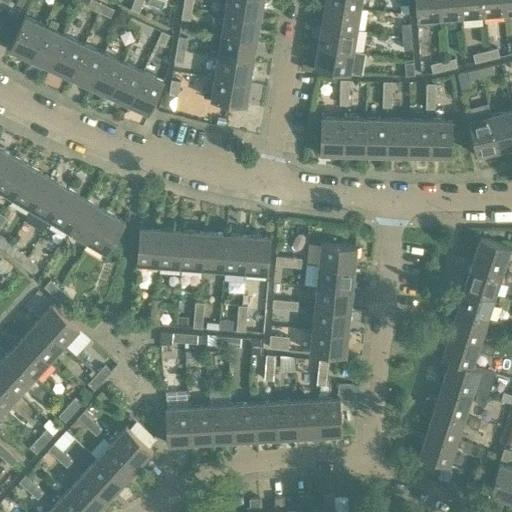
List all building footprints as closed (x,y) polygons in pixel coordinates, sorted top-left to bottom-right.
[(99,11),(104,2),(98,0),(90,0),(88,5),(99,11)] [(140,12),(144,0),(134,0),(131,8),(140,12)] [(261,18),(263,0),(227,0),(226,12),(261,18)] [(440,18),(438,0),(416,0),(418,19),(440,18)] [(462,16),(460,0),(438,0),(440,18),(462,16)] [(484,14),(483,0),(460,0),(462,16),(484,14)] [(506,12),(505,0),(483,0),(484,14),(506,12)] [(115,7),(104,2),(99,11),(111,16),(115,7)] [(358,30),(362,8),(326,2),(322,24),(358,30)] [(191,19),(193,7),(184,5),(182,18),(191,19)] [(257,39),(261,18),(226,12),(222,34),(257,39)] [(139,29),(143,21),(131,15),(127,24),(139,29)] [(30,57),(46,25),(26,16),(10,48),(30,57)] [(154,26),(143,21),(139,29),(150,34),(154,26)] [(402,24),(403,38),(413,36),(411,23),(402,24)] [(354,51),(358,30),(322,24),(319,45),(354,51)] [(50,66),(66,34),(46,25),(30,57),(50,66)] [(165,45),(171,34),(162,30),(157,41),(165,45)] [(70,76),(85,43),(66,34),(50,66),(70,76)] [(254,61),(257,39),(222,34),(218,55),(254,61)] [(179,36),(177,48),(186,49),(188,37),(179,36)] [(413,46),(413,36),(403,38),(404,47),(413,46)] [(90,85),(105,53),(85,43),(70,76),(90,85)] [(366,53),(354,51),(319,45),(315,67),(351,73),(363,75),(366,53)] [(498,47),(486,50),(488,59),(500,56),(498,47)] [(184,62),(186,49),(177,48),(175,61),(184,62)] [(488,59),(486,50),(473,53),(475,62),(488,59)] [(110,94),(125,62),(105,53),(90,85),(110,94)] [(250,83),(254,61),(218,55),(215,77),(250,83)] [(457,57),(444,60),(446,69),(458,66),(457,57)] [(446,69),(444,60),(431,63),(433,72),(446,69)] [(130,103),(145,71),(125,62),(110,94),(130,103)] [(416,74),(414,62),(405,62),(406,75),(416,74)] [(493,65),(481,67),(483,76),(495,73),(493,65)] [(483,76),(481,67),(468,70),(470,79),(483,76)] [(468,70),(458,73),(463,93),(473,90),(470,79),(468,70)] [(164,80),(145,71),(130,103),(149,112),(164,80)] [(246,104),(250,83),(215,77),(211,99),(246,104)] [(181,81),(172,79),(170,91),(179,93),(181,81)] [(341,79),(341,91),(350,92),(350,79),(341,79)] [(384,81),(383,93),(393,94),(393,81),(384,81)] [(427,83),(427,95),(436,96),(437,83),(427,83)] [(349,104),(350,92),(341,91),(341,104),(349,104)] [(393,106),(393,94),(383,93),(383,106),(393,106)] [(436,108),(436,96),(427,95),(426,108),(436,108)] [(500,149),(492,115),(489,103),(467,108),(469,120),(478,155),(500,149)] [(511,146),(511,109),(492,115),(500,149),(511,146)] [(342,153),(344,117),(322,117),(320,152),(342,153)] [(364,153),(366,118),(344,117),(342,153),(364,153)] [(386,154),(388,118),(366,118),(364,153),(386,154)] [(408,154),(410,119),(388,118),(386,154),(408,154)] [(430,155),(432,119),(410,119),(408,154),(430,155)] [(453,120),(432,119),(430,155),(452,155),(453,120)] [(0,175),(13,154),(0,146),(0,175)] [(0,189),(13,197),(32,165),(13,154),(0,175),(0,189)] [(32,208),(51,176),(32,165),(13,197),(32,208)] [(51,219),(70,188),(51,176),(32,208),(51,219)] [(70,230),(89,199),(70,188),(51,219),(70,230)] [(7,208),(26,219),(32,208),(13,197),(7,208)] [(89,242),(108,210),(89,199),(70,230),(89,242)] [(126,221),(108,210),(89,242),(107,253),(126,221)] [(161,241),(162,228),(140,227),(137,263),(159,265),(161,241)] [(183,241),(184,230),(162,228),(161,241),(159,265),(181,267),(183,241)] [(205,241),(206,232),(184,230),(183,241),(181,267),(203,268),(205,241)] [(227,241),(228,233),(206,232),(205,241),(203,268),(225,270),(227,241)] [(249,241),(250,235),(228,233),(227,241),(225,270),(247,272),(249,241)] [(272,237),(250,235),(249,241),(247,272),(269,273),(272,237)] [(482,237),(474,261),(504,271),(511,247),(482,237)] [(322,243),(320,265),(356,268),(358,246),(322,243)] [(13,256),(21,263),(27,256),(19,248),(13,256)] [(36,263),(27,256),(21,263),(30,270),(36,263)] [(289,266),(290,257),(278,256),(277,266),(289,266)] [(302,258),(290,257),(289,266),(302,267),(302,258)] [(497,295),(504,271),(474,261),(467,285),(497,295)] [(354,290),(356,268),(320,265),(317,286),(354,290)] [(44,286),(53,294),(59,288),(50,280),(44,286)] [(489,319),(497,295),(467,285),(459,309),(489,319)] [(352,312),(354,290),(317,286),(315,308),(352,312)] [(68,297),(59,288),(53,294),(62,303),(68,297)] [(508,306),(511,299),(501,296),(500,300),(502,305),(508,306)] [(153,298),(152,311),(161,312),(162,299),(153,298)] [(286,308),(286,300),(274,299),(273,307),(286,308)] [(299,301),(286,300),(286,308),(298,309),(299,301)] [(196,301),(195,314),(204,315),(205,302),(196,301)] [(54,303),(39,319),(66,344),(81,328),(54,303)] [(239,305),(238,317),(247,318),(248,306),(239,305)] [(349,334),(352,312),(315,308),(313,330),(349,334)] [(481,343),(489,319),(459,309),(451,333),(481,343)] [(160,325),(161,312),(152,311),(151,324),(160,325)] [(203,327),(204,315),(195,314),(194,326),(203,327)] [(246,330),(247,318),(238,317),(237,330),(246,330)] [(66,344),(39,319),(24,335),(51,360),(66,344)] [(500,331),(503,322),(493,319),(491,324),(494,329),(500,331)] [(347,356),(349,334),(313,330),(311,352),(347,356)] [(185,342),(186,334),(174,333),(173,341),(185,342)] [(451,333),(443,358),(451,360),(451,359),(474,367),(481,343),(451,333)] [(198,334),(186,334),(185,342),(198,343),(198,334)] [(51,360),(24,335),(9,351),(36,376),(51,360)] [(230,345),(230,336),(218,335),(217,344),(230,345)] [(289,336),(271,335),(270,347),(288,348),(289,336)] [(243,337),(230,336),(230,345),(242,346),(243,337)] [(82,349),(97,364),(108,353),(93,338),(82,349)] [(485,352),(492,355),(495,345),(485,342),(483,348),(485,352)] [(36,376),(9,351),(0,361),(0,371),(22,392),(36,376)] [(266,353),(265,366),(275,367),(276,354),(266,353)] [(451,360),(443,383),(474,393),(477,394),(478,393),(488,396),(495,373),(481,369),(474,367),(451,359),(451,360)] [(320,360),(319,372),(328,373),(329,361),(320,360)] [(106,364),(97,374),(103,380),(112,370),(106,364)] [(274,380),(275,367),(265,366),(264,379),(274,380)] [(22,392),(0,371),(0,401),(7,408),(22,392)] [(327,385),(328,373),(319,372),(318,385),(327,385)] [(103,380),(97,374),(89,383),(95,389),(97,386),(103,380)] [(466,417),(474,393),(443,383),(436,407),(466,417)] [(477,403),(485,405),(488,396),(478,393),(477,394),(476,399),(477,403)] [(76,396),(68,405),(74,411),(82,402),(76,396)] [(340,396),(319,398),(321,435),(342,434),(340,396)] [(321,435),(319,398),(297,399),(299,436),(321,435)] [(299,436),(297,399),(275,400),(278,437),(299,436)] [(278,437),(275,400),(253,401),(256,438),(278,437)] [(256,438),(253,401),(232,403),(234,440),(256,438)] [(234,440),(232,403),(210,404),(212,441),(234,440)] [(212,441),(210,404),(188,405),(190,442),(212,441)] [(65,420),(74,411),(68,405),(59,414),(65,420)] [(190,442),(188,405),(166,406),(168,443),(190,442)] [(458,441),(466,417),(436,407),(428,431),(458,441)] [(78,418),(87,427),(94,420),(84,411),(78,418)] [(470,427),(478,429),(481,420),(470,416),(468,423),(470,427)] [(103,428),(94,420),(87,427),(97,435),(103,428)] [(126,426),(112,441),(139,466),(153,450),(150,447),(157,440),(137,421),(130,429),(126,426)] [(47,428),(39,437),(45,443),(53,434),(47,428)] [(450,465),(458,441),(428,431),(420,456),(450,465)] [(37,452),(45,443),(39,437),(30,446),(37,452)] [(139,466),(112,441),(97,457),(124,482),(139,466)] [(474,444),(463,441),(461,447),(463,451),(471,454),(474,444)] [(49,449),(58,458),(64,451),(55,442),(49,449)] [(511,450),(504,448),(501,459),(509,462),(511,460),(511,450)] [(18,458),(7,449),(1,455),(12,465),(18,458)] [(74,459),(64,451),(58,458),(67,466),(74,459)] [(124,482),(97,457),(82,473),(109,498),(124,482)] [(511,500),(511,467),(499,464),(490,494),(511,500)] [(96,511),(109,498),(82,473),(68,490),(91,511),(96,511)] [(20,481),(29,489),(35,483),(26,474),(20,481)] [(45,492),(35,483),(29,489),(38,498),(45,492)] [(91,511),(68,490),(53,506),(59,511),(91,511)] [(328,510),(309,511),(308,511),(307,511),(334,511),(334,510),(333,494),(323,495),(324,503),(328,505),(328,510)] [(307,511),(308,511),(309,511),(308,495),(299,496),(299,504),(304,506),(304,511),(300,511),(307,511)] [(283,511),(283,497),(274,498),(275,505),(279,507),(278,511),(283,511)] [(259,511),(259,498),(249,499),(250,506),(254,509),(253,511),(259,511)] [(234,511),(234,500),(225,500),(225,507),(229,511),(234,511)]
